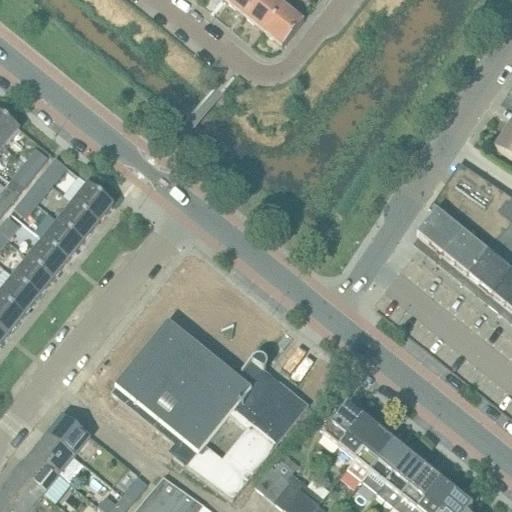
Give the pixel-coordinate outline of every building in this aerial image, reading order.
[(260,0),(229,0),(226,4),(245,19),(260,0)] [(271,0),(260,0),(245,19),(263,34),(283,9),(271,0)] [(302,24),(283,9),(263,34),(282,49),(302,24)] [(0,147),(3,150),(19,131),(0,116),(0,147)] [(511,162),(511,125),(510,125),(494,150),(511,162)] [(47,161),(36,152),(24,167),(35,176),(47,161)] [(55,161),(43,176),(54,185),(66,170),(55,161)] [(35,176),(24,167),(12,181),(24,190),(35,176)] [(423,235),(418,241),(422,245),(442,261),(454,247),(497,193),(459,167),(428,213),(436,219),(429,227),(423,235)] [(48,193),(37,184),(25,198),(36,207),(48,193)] [(88,187),(72,206),(97,226),(113,207),(88,187)] [(0,208),(5,213),(17,198),(6,189),(0,196),(0,208)] [(454,247),(442,261),(467,281),(478,266),(511,224),(511,202),(497,193),(454,247)] [(36,207),(25,198),(14,212),(25,221),(36,207)] [(97,226),(72,206),(57,224),(82,244),(97,226)] [(0,229),(0,238),(6,244),(18,230),(7,221),(0,229)] [(57,224),(42,243),(67,263),(82,244),(57,224)] [(511,224),(478,266),(467,281),(491,301),(503,286),(511,274),(511,224)] [(67,263),(42,243),(27,261),(52,281),(67,263)] [(27,261),(13,280),(37,300),(52,281),(27,261)] [(145,336),(100,392),(155,437),(201,380),(273,438),(292,414),(305,424),(320,405),(307,396),(318,383),(243,322),(252,308),(193,268),(161,316),(145,336)] [(511,274),(503,286),(491,301),(511,317),(511,274)] [(37,300),(13,280),(0,295),(0,300),(23,318),(37,300)] [(0,300),(0,330),(8,337),(23,318),(0,300)] [(332,416),(317,434),(338,451),(362,421),(346,408),(337,419),(332,416)] [(74,460),(89,441),(62,419),(46,438),(74,460)] [(362,421),(338,451),(354,463),(378,433),(362,421)] [(354,463),(346,473),(361,485),(393,446),(378,433),(354,463)] [(59,479),(74,460),(46,438),(31,457),(59,479)] [(393,446),(361,485),(377,498),(409,458),(393,446)] [(31,457),(16,475),(44,498),(59,479),(31,457)] [(377,498),(375,500),(389,511),(391,511),(400,501),(424,471),(409,458),(377,498)] [(270,470),(254,490),(264,498),(280,478),(270,470)] [(424,471),(400,501),(413,511),(416,511),(440,483),(424,471)] [(23,511),(32,511),(44,498),(16,475),(1,494),(23,511)] [(307,489),(291,477),(286,483),(289,486),(299,494),(301,496),(307,489)] [(264,498),(273,506),(289,486),(286,483),(280,478),(264,498)] [(147,488),(138,480),(126,495),(135,502),(147,488)] [(153,493),(136,511),(206,511),(162,482),(159,486),(153,493)] [(317,509),(327,496),(319,489),(312,483),(307,489),(301,496),(308,502),(317,509)] [(416,511),(442,511),(455,496),(440,483),(416,511)] [(289,486),(273,506),(280,511),(284,511),(299,494),(289,486)] [(23,511),(1,494),(0,495),(0,511),(23,511)] [(301,496),(299,494),(284,511),(300,511),(308,502),(301,496)] [(455,496),(442,511),(468,511),(471,509),(455,496)] [(315,511),(318,509),(317,509),(308,502),(300,511),(315,511)]
